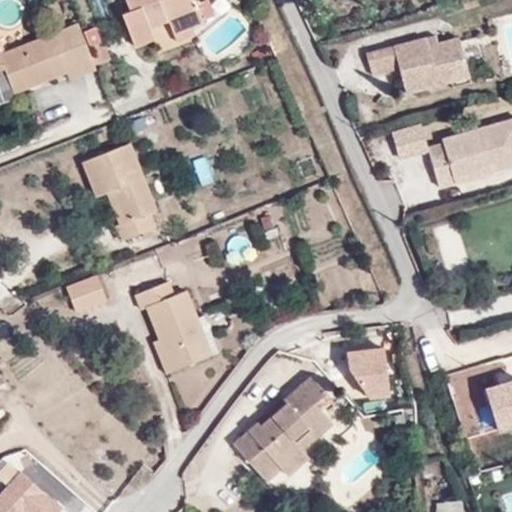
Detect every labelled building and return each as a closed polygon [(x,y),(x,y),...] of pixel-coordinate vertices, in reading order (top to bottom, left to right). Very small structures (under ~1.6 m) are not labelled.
[(191,27),(204,22),(203,20),(197,3),(195,0),(124,0),(128,10),(120,13),(134,45),(153,37),(149,27),(167,19),(173,34),(191,27)] [(213,15),(205,0),(202,0),(197,3),(203,20),(213,15)] [(66,72),(69,78),(97,67),(89,47),(83,32),(81,25),(0,53),(0,69),(3,68),(13,92),(66,72)] [(176,41),(193,34),(191,27),(173,34),(176,41)] [(101,42),(94,28),(83,32),(89,47),(93,45),(101,42)] [(109,58),(102,41),(101,42),(93,45),(100,62),(109,58)] [(423,42),(368,56),(373,77),(399,71),(406,94),(469,80),(464,66),(484,61),(477,41),(456,46),(455,42),(426,50),(423,42)] [(454,170),(491,160),(493,167),(511,161),(511,111),(442,131),(443,136),(425,140),(431,161),(437,182),(455,177),(454,170)] [(147,131),(142,119),(127,125),(132,136),(147,131)] [(419,165),(431,161),(425,140),(425,139),(412,143),(419,165)] [(113,190),(126,222),(118,226),(115,227),(119,242),(153,227),(148,214),(155,211),(128,144),(83,163),(95,197),(105,193),(113,190)] [(302,178),(316,173),(309,157),(296,163),(302,178)] [(493,167),(491,160),(454,170),(455,177),(493,167)] [(118,226),(126,222),(113,190),(105,193),(118,226)] [(96,275),(66,286),(75,310),(105,298),(96,275)] [(172,295),(166,282),(135,294),(141,307),(146,305),(171,370),(209,354),(185,290),(172,295)] [(354,382),(380,378),(375,348),(350,352),(354,382)] [(279,406),(254,432),(250,427),(227,452),(262,484),(276,469),(283,475),(304,453),(299,446),(323,419),(306,403),(319,389),(302,373),(275,401),(279,406)] [(250,427),(254,432),(279,406),(275,401),(250,427)] [(57,511),(61,509),(20,472),(0,493),(0,511),(57,511)] [(436,502),(435,511),(446,511),(447,502),(436,502)]
